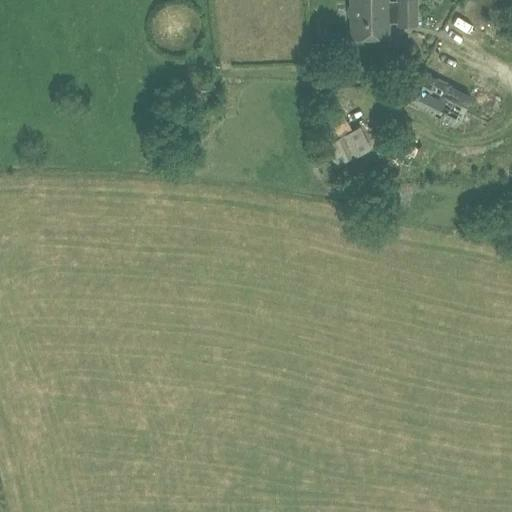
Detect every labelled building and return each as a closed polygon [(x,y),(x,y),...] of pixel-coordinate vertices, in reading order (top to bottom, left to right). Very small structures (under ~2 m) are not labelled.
[(416,23),(415,0),(351,0),(352,36),(388,35),(388,22),(398,21),(398,23),(416,23)] [(406,102),(455,127),(471,95),(422,70),(406,102)] [(188,105),(163,117),(174,138),(202,123),(191,100),(187,101),(188,105)] [(342,107),(318,119),(326,139),(350,126),(342,107)] [(371,147),(359,123),(325,143),(336,166),(371,147)]
